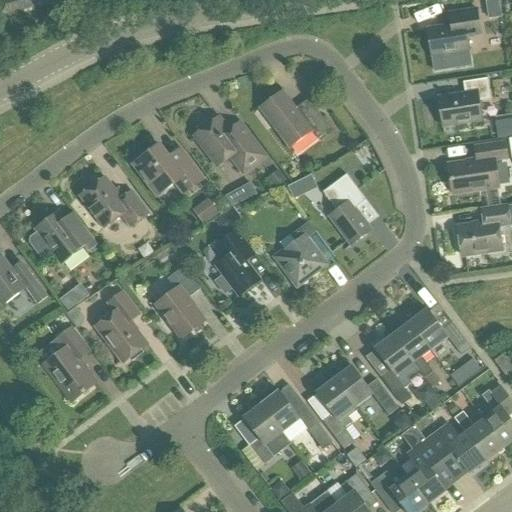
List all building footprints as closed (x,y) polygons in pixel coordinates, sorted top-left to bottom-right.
[(0,0),(0,9),(2,16),(61,0),(0,0)] [(489,20),(502,18),(499,0),(496,0),(486,2),(489,20)] [(435,71),(455,68),(452,53),(468,51),(466,37),(481,35),(477,9),(449,14),(451,26),(427,29),(431,56),(433,56),(435,71)] [(477,92),(479,101),(490,100),(487,79),(463,82),(465,94),(477,92)] [(313,131),(299,113),(282,91),(260,109),(289,149),(312,131),(313,131)] [(477,92),(465,94),(438,98),(442,126),(482,120),(479,101),(477,92)] [(313,131),(312,131),(318,139),(331,129),(312,104),(299,113),(313,131)] [(241,148),(234,139),(218,118),(195,136),(218,166),(230,157),(241,148)] [(241,148),(230,157),(243,174),(265,157),(245,130),(234,139),(241,148)] [(494,157),(495,161),(508,159),(505,143),(475,147),(477,159),(494,157)] [(183,177),(173,164),(159,145),(133,165),(157,197),(175,183),(183,177)] [(183,177),(175,183),(184,194),(203,180),(185,156),(173,164),(183,177)] [(494,157),(477,159),(449,164),(454,196),(499,189),(495,161),(494,157)] [(278,172),(269,180),(276,189),(286,181),(278,172)] [(323,193),(337,211),(349,202),(355,209),(366,201),(346,175),(323,193)] [(129,210),(121,199),(105,178),(80,197),(104,229),(122,215),(129,210)] [(129,210),(122,215),(131,228),(149,215),(131,192),(121,199),(129,210)] [(208,206),(216,217),(227,210),(219,199),(208,206)] [(349,202),(337,211),(329,217),(351,246),(371,231),(355,209),(349,202)] [(84,247),(74,233),(58,213),(35,230),(38,233),(32,238),(31,243),(40,254),(45,255),(51,251),(61,264),(84,247)] [(497,221),(484,223),(458,227),(462,257),(502,251),(498,227),(497,221)] [(291,236),(296,242),(304,236),(307,239),(316,232),(309,222),(291,236)] [(84,247),(88,253),(98,245),(83,226),(74,233),(84,247)] [(255,255),(237,231),(216,247),(225,260),(216,267),(223,276),(215,281),(226,295),(233,289),(239,296),(260,280),(246,262),(255,255)] [(304,236),(296,242),(275,258),(297,287),(326,265),(307,239),(304,236)] [(26,289),(19,279),(1,256),(0,256),(0,302),(3,306),(26,289)] [(179,288),(188,299),(201,289),(184,267),(167,280),(175,291),(179,288)] [(19,279),(26,289),(38,304),(47,297),(28,272),(19,279)] [(179,288),(175,291),(155,306),(181,340),(205,322),(188,299),(179,288)] [(120,309),(130,322),(139,315),(122,292),(108,303),(115,312),(120,309)] [(120,309),(115,312),(95,327),(123,364),(147,345),(130,322),(120,309)] [(466,342),(453,324),(443,331),(427,310),(409,323),(431,351),(448,338),(463,357),(472,350),(466,342)] [(413,364),(419,372),(424,379),(433,372),(422,358),(431,351),(409,323),(392,336),(413,364)] [(68,347),(79,361),(90,353),(71,328),(58,339),(66,349),(68,347)] [(413,364),(392,336),(374,349),(390,370),(380,377),(402,406),(412,398),(405,390),(413,384),(409,379),(419,372),(413,364)] [(68,347),(66,349),(44,365),(72,402),(96,384),(79,361),(68,347)] [(494,361),(509,381),(511,379),(511,361),(506,353),(494,361)] [(334,380),(355,408),(373,395),(381,407),(389,416),(399,409),(377,380),(367,387),(352,367),(334,380)] [(440,382),(433,372),(424,379),(431,389),(440,382)] [(355,408),(334,380),(316,394),(332,414),(322,421),(344,450),(354,443),(344,430),(353,424),(346,415),(355,408)] [(494,412),(483,420),(504,448),(511,442),(511,421),(508,417),(511,414),(511,401),(501,387),(491,394),(488,391),(481,396),(494,412)] [(261,405),(282,433),(300,420),(308,431),(323,451),(333,443),(304,405),(294,412),(279,392),(261,405)] [(249,446),(264,465),(291,445),(282,433),(261,405),(243,418),(259,439),(249,446)] [(504,448),(483,420),(474,427),(463,412),(454,419),(465,434),(466,433),(487,461),(504,448)] [(439,432),(426,442),(444,466),(456,457),(469,475),(487,461),(466,433),(465,434),(455,441),(448,432),(442,436),(439,432)] [(407,477),(428,505),(446,492),(433,474),(444,466),(426,442),(414,451),(417,455),(411,459),(418,469),(407,477)] [(341,450),(317,468),(324,478),(348,461),(341,450)] [(293,471),(302,483),(312,475),(303,463),(293,471)] [(419,511),(428,505),(407,477),(397,485),(387,472),(371,484),(388,508),(397,501),(405,511),(419,511)] [(337,505),(342,511),(370,511),(380,504),(358,474),(340,487),(347,497),(337,505)] [(342,511),(337,505),(329,494),(318,502),(317,500),(300,511),(342,511)]
